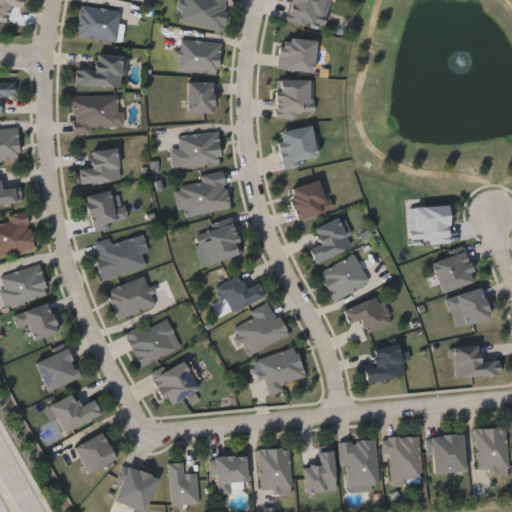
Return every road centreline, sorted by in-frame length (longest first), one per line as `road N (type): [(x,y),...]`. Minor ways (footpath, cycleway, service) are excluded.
road 1 (residential): [(339,418),(329,347),(265,227),(249,168),(244,107),(260,0)]
road 2 (residential): [(46,58),(48,142),(72,273),(99,342),(152,432)]
road 3 (residential): [(152,432),(511,400)]
